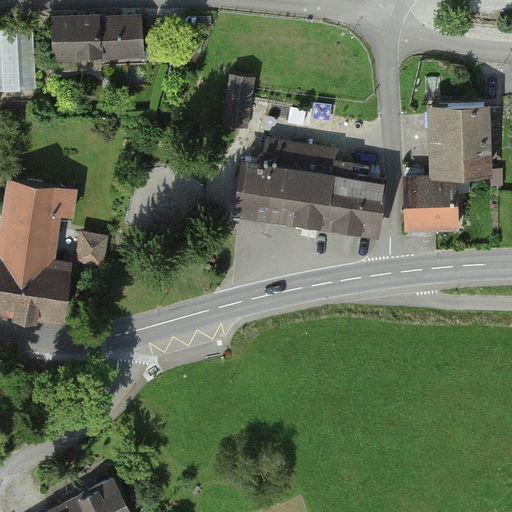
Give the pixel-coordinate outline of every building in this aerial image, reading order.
[(142,14),(49,15),(50,60),(142,59),(142,14)] [(34,22),(0,23),(0,90),(38,88),(34,22)] [(247,126),(253,78),(227,74),(222,123),(247,126)] [(488,102),(426,104),(428,173),(404,174),(406,224),(457,222),(455,172),(490,171),(488,102)] [(240,157),(231,210),(376,234),(385,181),(240,157)] [(7,178),(0,229),(0,308),(62,317),(70,261),(51,259),(58,210),(71,211),(74,187),(7,178)] [(109,238),(81,235),(78,262),(106,266),(109,238)] [(137,511),(116,473),(60,503),(64,511),(137,511)] [(64,511),(60,503),(43,511),(64,511)]
